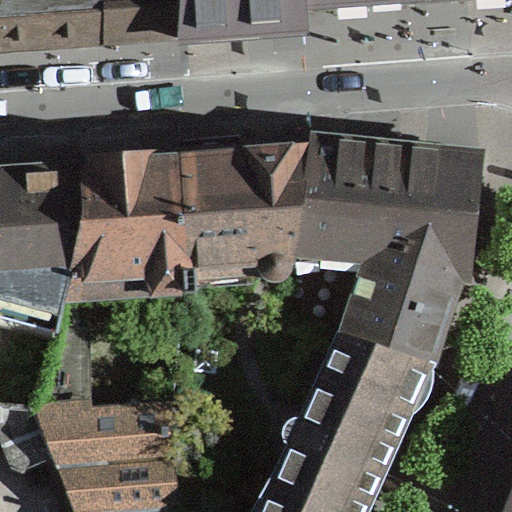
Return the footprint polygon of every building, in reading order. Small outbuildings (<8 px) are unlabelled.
[(0,0),(0,41),(54,37),(55,0),(0,0)] [(55,0),(54,37),(62,36),(115,32),(116,0),(55,0)] [(182,0),(116,0),(115,32),(122,32),(181,27),(182,0)] [(182,0),(181,27),(180,44),(305,32),(308,3),(357,0),(182,0)] [(481,157),(480,157),(337,143),(309,140),(308,146),(283,315),(429,362),(448,303),(458,272),(469,273),(481,157)] [(283,315),(308,146),(258,150),(181,155),(189,271),(185,271),(183,291),(175,375),(169,433),(178,511),(362,511),(395,438),(408,409),(415,412),(422,405),(427,397),(430,391),(432,384),(433,377),(433,370),(427,367),(429,362),(283,315)] [(189,271),(181,155),(130,159),(81,163),(69,282),(148,276),(153,293),(183,291),(185,271),(189,271)] [(69,282),(81,163),(15,167),(0,168),(0,300),(57,316),(61,317),(69,282)] [(145,406),(36,415),(53,457),(73,511),(178,511),(169,433),(175,375),(149,372),(145,406)] [(0,403),(0,418),(20,470),(53,457),(36,415),(33,407),(5,405),(0,403)]
